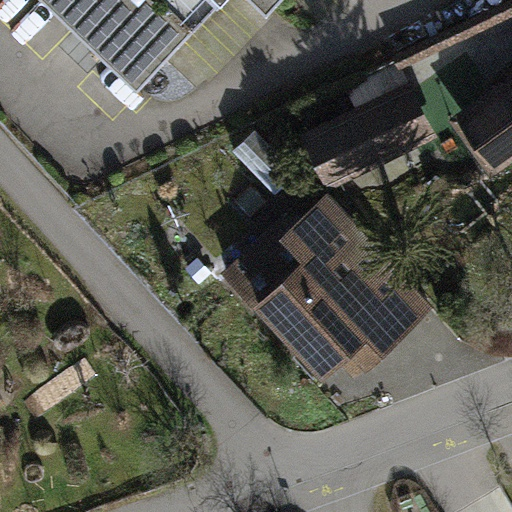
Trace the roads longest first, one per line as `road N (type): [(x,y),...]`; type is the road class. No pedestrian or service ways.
road 1 (residential): [(0,160),(280,468)]
road 2 (residential): [(511,382),(280,468)]
road 3 (residential): [(280,468),(166,511)]
